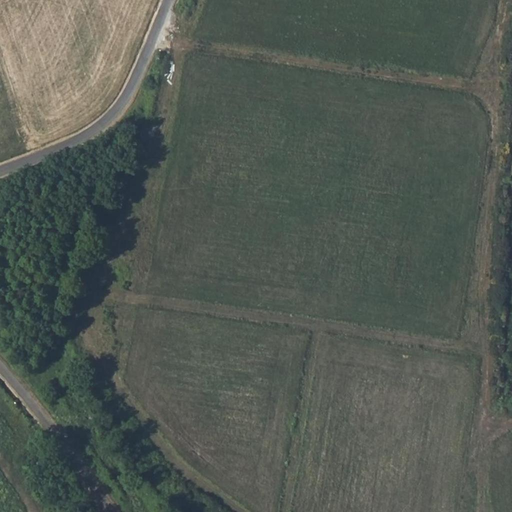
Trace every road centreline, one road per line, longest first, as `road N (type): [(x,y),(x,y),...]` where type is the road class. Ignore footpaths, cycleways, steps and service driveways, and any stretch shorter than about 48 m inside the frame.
road 1 (track): [(154,40),(483,84),(496,63),(507,0)]
road 2 (unclassified): [(170,0),(121,105),(86,135),(0,171)]
road 3 (unclassified): [(111,511),(0,367)]
